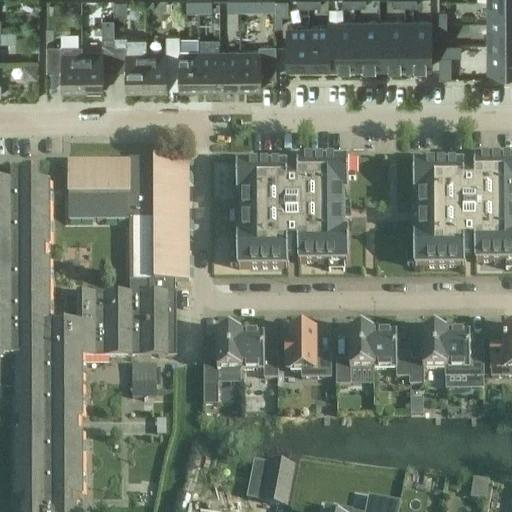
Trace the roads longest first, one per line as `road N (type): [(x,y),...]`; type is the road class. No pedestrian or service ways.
road 1 (residential): [(511,304),(206,298),(200,126)]
road 2 (residential): [(511,121),(252,122)]
road 3 (residential): [(0,125),(200,126)]
